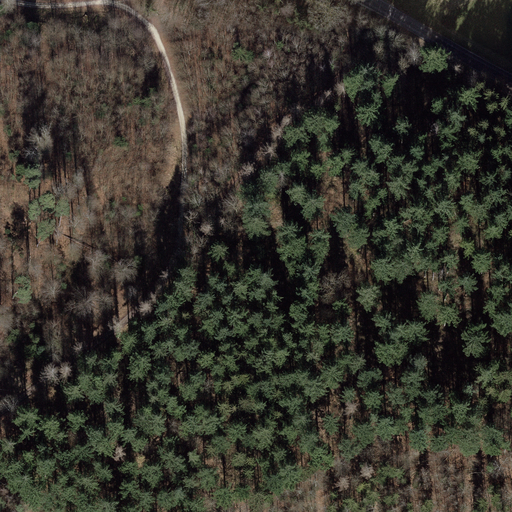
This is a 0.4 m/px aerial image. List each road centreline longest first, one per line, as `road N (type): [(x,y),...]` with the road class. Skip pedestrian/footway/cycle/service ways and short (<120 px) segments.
road 1 (track): [(168,0),(162,39),(188,144),(176,257),(131,318),(0,412)]
road 2 (track): [(376,3),(339,79),(267,142),(176,257)]
road 3 (tertiary): [(369,0),(511,80)]
